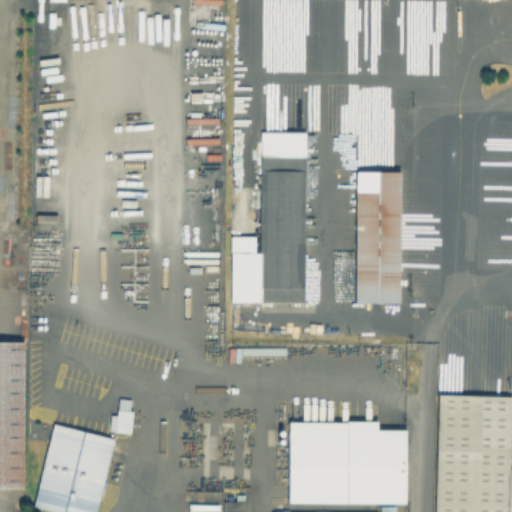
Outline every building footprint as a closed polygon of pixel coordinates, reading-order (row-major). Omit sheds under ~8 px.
[(295,117),(295,136),(307,136),(307,303),(234,303),(234,236),(264,236),(264,117),(295,117)] [(357,305),(358,173),(402,173),(402,305),(357,305)] [(0,489),(0,344),(26,344),(26,489),(0,489)] [(511,511),(433,511),(437,392),(511,394),(510,466),(511,466),(511,511)] [(131,398),(117,397),(116,414),(109,414),(108,431),(129,431),(131,398)] [(93,511),(59,511),(31,505),(51,423),(112,438),(93,511)] [(384,428),(384,432),(409,433),(409,503),(291,502),(291,482),(281,482),(281,428),(384,428)]
